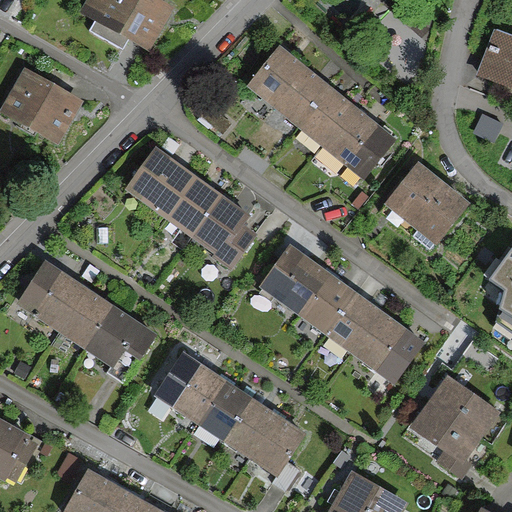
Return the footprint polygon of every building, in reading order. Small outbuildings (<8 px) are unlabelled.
[(101,0),(92,15),(150,50),(176,7),(163,0),(101,0)] [(479,77),(511,87),(511,32),(497,27),(479,77)] [(277,106),(310,65),(283,44),(250,85),(277,106)] [(0,110),(61,145),(87,100),(26,65),(0,110)] [(277,106),(301,126),(334,85),(310,65),(277,106)] [(334,85),(301,126),(326,145),(359,105),(334,85)] [(400,138),(359,105),(326,145),(368,179),(400,138)] [(128,188),(165,216),(195,175),(158,148),(128,188)] [(436,244),(472,200),(421,159),(385,203),(436,244)] [(224,196),(195,175),(165,216),(194,237),(224,196)] [(221,257),(244,225),(251,216),(224,196),(194,237),(221,257)] [(257,235),(244,225),(221,257),(234,266),(257,235)] [(295,315),(328,270),(292,244),(259,289),(295,315)] [(511,297),(511,247),(488,279),(511,297)] [(57,332),(86,286),(44,260),(15,305),(57,332)] [(356,290),(328,270),(295,315),(323,335),(356,290)] [(89,353),(118,307),(86,286),(57,332),(89,353)] [(385,312),(356,290),(323,335),(351,356),(385,312)] [(130,379),(159,333),(118,307),(89,353),(130,379)] [(385,312),(351,356),(378,376),(410,330),(385,312)] [(200,424),(227,380),(200,363),(173,407),(200,424)] [(484,435),(501,409),(446,374),(429,399),(484,435)] [(200,424),(226,441),(254,397),(227,380),(200,424)] [(254,397),(226,441),(254,458),(282,414),(254,397)] [(484,435),(429,399),(412,426),(466,461),(484,435)] [(280,475),(308,431),(282,414),(254,458),(280,475)] [(4,421),(0,428),(0,471),(7,476),(30,435),(4,421)] [(65,511),(101,511),(119,484),(88,466),(62,510),(65,511)] [(345,511),(402,511),(406,507),(350,477),(335,506),(345,511)] [(141,511),(148,501),(119,484),(101,511),(141,511)] [(478,511),(510,511),(485,499),(478,511)] [(166,511),(148,501),(141,511),(166,511)]
